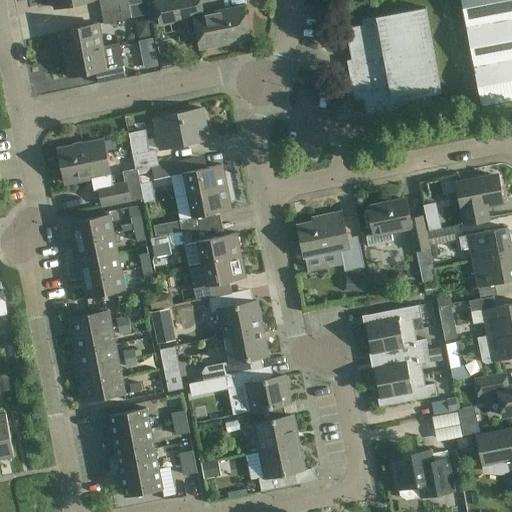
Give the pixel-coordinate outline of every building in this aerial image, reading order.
[(93,0),(52,0),(55,9),(94,1),(93,0)] [(99,0),(101,10),(128,5),(127,0),(99,0)] [(197,33),(200,49),(250,38),(244,7),(205,15),(201,0),(156,0),(147,2),(152,23),(159,22),(159,25),(186,19),(190,34),(197,33)] [(511,0),(461,0),(481,107),(511,100),(511,0)] [(101,10),(104,23),(144,15),(141,3),(128,6),(128,5),(101,10)] [(363,98),(366,115),(432,103),(431,94),(441,92),(426,7),(361,19),(362,25),(346,28),(351,59),(347,60),(354,100),(363,98)] [(64,53),(103,46),(99,23),(59,31),(64,53)] [(136,71),(161,64),(153,36),(127,44),(136,71)] [(96,72),(98,83),(126,78),(123,65),(119,43),(103,46),(64,53),(69,77),(96,72)] [(153,118),(160,150),(209,140),(203,108),(153,118)] [(129,133),(135,170),(158,165),(156,151),(149,152),(145,130),(129,133)] [(58,150),(65,183),(111,173),(104,141),(58,150)] [(178,161),(168,163),(170,175),(180,173),(178,161)] [(188,195),(234,185),(231,171),(223,169),(222,164),(183,172),(188,195)] [(125,181),(97,187),(102,207),(142,198),(143,198),(137,170),(123,173),(125,181)] [(458,183),(466,223),(488,218),(485,205),(502,201),(497,176),(458,183)] [(191,230),(192,230),(210,226),(208,214),(232,209),(231,204),(236,199),(234,185),(188,195),(193,218),(180,220),(182,232),(191,230)] [(374,234),(367,235),(369,246),(393,241),(391,230),(408,227),(413,251),(429,248),(423,215),(410,218),(406,200),(369,207),(374,234)] [(71,221),(75,241),(114,233),(110,213),(71,221)] [(340,249),(345,271),(364,267),(358,235),(347,238),(342,213),(312,219),(313,223),(298,226),(304,256),(340,249)] [(134,229),(143,227),(140,215),(131,217),(134,229)] [(143,227),(134,229),(137,242),(146,240),(143,227)] [(428,232),(430,245),(455,240),(452,227),(428,232)] [(468,234),(459,236),(461,249),(471,247),(473,261),(511,253),(511,250),(507,227),(468,234)] [(191,230),(182,232),(184,243),(194,241),(192,230),(191,230)] [(202,263),(241,255),(236,232),(198,240),(202,263)] [(75,241),(79,260),(118,252),(114,233),(75,241)] [(79,260),(83,279),(122,271),(118,252),(79,260)] [(142,267),(151,265),(148,253),(139,255),(142,267)] [(511,253),(473,261),(478,287),(511,280),(511,253)] [(194,288),(196,300),(209,298),(232,293),(229,281),(246,278),(241,255),(202,263),(207,286),(194,288)] [(151,265),(142,267),(144,279),(153,277),(151,265)] [(83,279),(87,299),(126,291),(122,271),(83,279)] [(152,309),(174,305),(172,293),(150,297),(152,309)] [(218,310),(223,336),(263,328),(258,300),(234,305),(232,293),(209,298),(212,311),(218,310)] [(485,322),(488,335),(511,330),(511,303),(495,306),(493,296),(469,301),(473,323),(485,322)] [(364,315),(369,338),(415,329),(412,318),(421,317),(419,305),(410,306),(364,315)] [(69,318),(72,335),(113,327),(109,310),(69,318)] [(118,326),(129,324),(128,316),(116,318),(118,326)] [(129,324),(118,326),(120,335),(131,332),(129,324)] [(72,335),(75,352),(116,344),(113,327),(72,335)] [(202,372),(204,380),(226,376),(263,368),(260,357),(269,355),(263,328),(223,336),(228,361),(205,366),(202,372)] [(369,338),(373,361),(427,350),(425,339),(417,340),(415,329),(369,338)] [(482,361),(486,363),(493,362),(511,357),(511,330),(488,335),(488,336),(478,337),(482,361)] [(75,352),(78,368),(119,360),(116,344),(75,352)] [(160,348),(165,371),(181,368),(176,345),(160,348)] [(427,350),(373,361),(377,383),(423,374),(421,363),(442,359),(440,348),(427,350)] [(124,359),(136,357),(134,349),(123,351),(124,359)] [(136,357),(124,359),(126,367),(137,365),(136,357)] [(78,368),(82,384),(122,376),(119,360),(78,368)] [(468,362),(450,365),(452,377),(470,373),(468,362)] [(245,385),(251,411),(282,405),(291,403),(285,375),(273,377),(270,367),(263,368),(226,376),(228,388),(245,385)] [(499,393),(504,417),(511,415),(511,385),(508,386),(505,373),(476,378),(479,397),(499,393)] [(377,383),(382,406),(437,396),(434,383),(425,385),(423,374),(377,383)] [(126,393),(122,376),(82,384),(85,401),(126,393)] [(469,377),(458,378),(459,385),(470,383),(469,377)] [(131,393),(142,390),(141,382),(129,384),(131,393)] [(481,433),(477,406),(459,408),(458,397),(433,401),(439,439),(481,433)] [(254,425),(259,450),(299,442),(294,414),(285,416),(282,405),(251,411),(245,412),(248,426),(254,425)] [(109,415),(114,436),(151,428),(147,407),(109,415)] [(0,457),(15,455),(6,412),(2,413),(1,408),(0,408),(0,457)] [(173,424),(188,421),(185,410),(171,413),(173,424)] [(188,421),(173,424),(175,435),(190,432),(188,421)] [(511,427),(476,435),(484,474),(501,474),(511,469),(511,427)] [(114,436),(118,456),(155,448),(151,428),(114,436)] [(259,479),(262,491),(297,484),(294,472),(305,469),(299,442),(259,450),(265,478),(259,479)] [(118,456),(122,476),(159,468),(155,448),(118,456)] [(181,464),(195,461),(193,450),(179,453),(181,464)] [(400,495),(407,499),(455,491),(449,456),(433,459),(431,450),(404,456),(405,460),(393,462),(398,489),(399,489),(400,495)] [(195,461),(181,464),(183,475),(198,472),(195,461)] [(126,497),(163,489),(159,468),(122,476),(126,497)]
